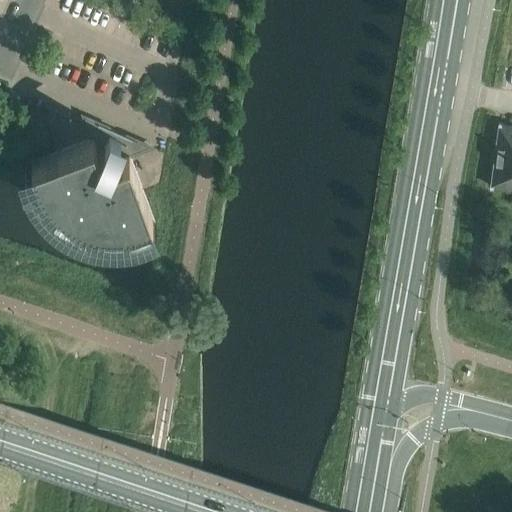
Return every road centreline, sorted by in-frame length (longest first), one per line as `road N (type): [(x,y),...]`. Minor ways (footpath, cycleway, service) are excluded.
road 1 (secondary): [(368,511),(458,0)]
road 2 (primary): [(214,511),(0,443)]
